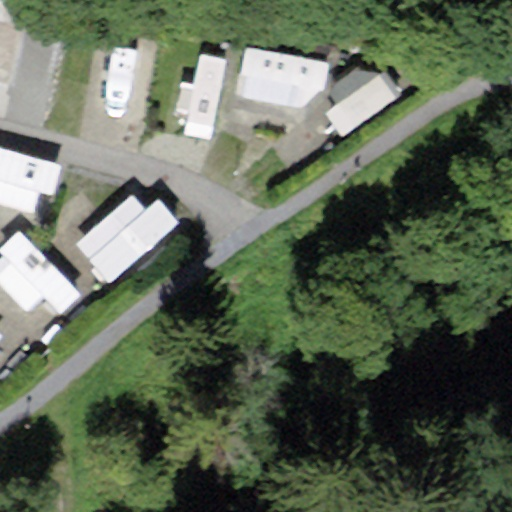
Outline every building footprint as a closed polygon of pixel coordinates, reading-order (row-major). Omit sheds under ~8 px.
[(0,21),(0,113),(15,115),(25,24),(0,21)] [(324,113),(332,67),(253,54),(245,99),(324,113)] [(326,109),(348,139),(401,99),(378,69),(326,109)] [(0,204),(53,216),(64,166),(0,151),(0,204)] [(114,284),(178,233),(147,194),(83,245),(114,284)] [(0,270),(55,327),(86,297),(28,237),(0,263),(0,270)]
